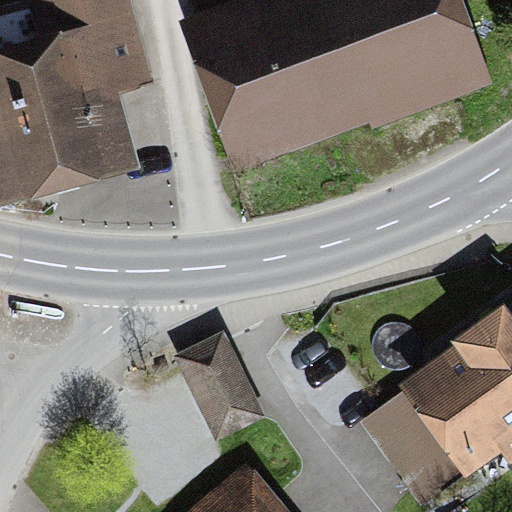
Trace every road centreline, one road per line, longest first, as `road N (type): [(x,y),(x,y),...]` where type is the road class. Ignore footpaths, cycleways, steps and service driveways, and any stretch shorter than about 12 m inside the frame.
road 1 (secondary): [(511,159),(442,202),(338,243),(171,270)]
road 2 (unclassified): [(1,445),(171,270)]
road 3 (secondary): [(171,270),(90,270),(0,254)]
